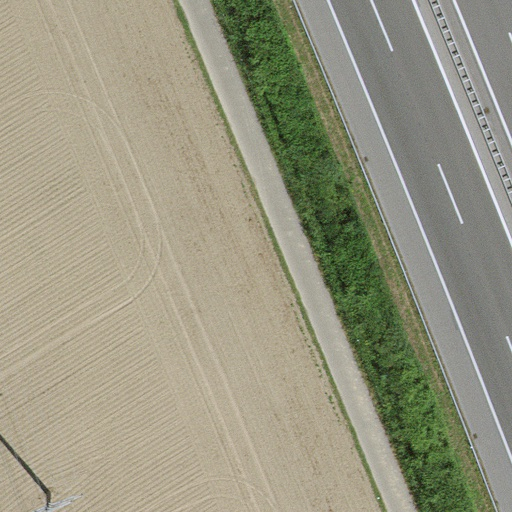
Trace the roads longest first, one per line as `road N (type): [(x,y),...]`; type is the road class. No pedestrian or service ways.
road 1 (track): [(404,511),(189,0)]
road 2 (motorway): [(369,0),(511,359)]
